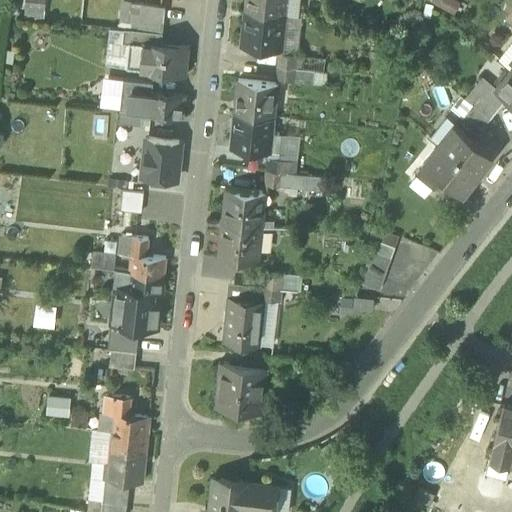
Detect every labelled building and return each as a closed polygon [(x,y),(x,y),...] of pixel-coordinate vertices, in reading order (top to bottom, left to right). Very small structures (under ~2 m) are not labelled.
[(26,0),(25,8),(47,10),(48,0),(26,0)] [(246,0),(245,10),(279,14),(280,0),(246,0)] [(131,3),(128,29),(160,32),(162,32),(165,7),(131,3)] [(276,48),(279,14),(245,10),(242,44),(276,48)] [(281,48),(284,14),(279,14),(276,48),(281,48)] [(158,44),(160,32),(128,29),(124,28),(123,42),(129,43),(129,42),(141,44),(141,42),(158,44)] [(138,68),(186,74),(189,47),(158,44),(141,42),(141,44),(129,42),(129,43),(126,67),(138,68)] [(279,52),(278,65),(302,67),(303,54),(279,52)] [(304,68),(302,67),(278,65),(276,77),(303,80),(304,68)] [(303,80),(313,82),(314,69),(304,68),(303,80)] [(511,100),(511,68),(496,87),(511,100)] [(238,78),(234,112),(268,116),(272,82),(238,78)] [(124,90),(152,94),(152,93),(153,82),(126,79),(124,90)] [(268,116),(273,116),(277,82),(272,82),(268,116)] [(120,107),(120,108),(182,115),(184,97),(152,93),(152,94),(124,90),(122,107),(120,107)] [(479,91),(471,102),(493,120),(502,109),(479,91)] [(485,130),(493,120),(471,102),(463,112),(485,130)] [(230,146),(264,150),(267,131),(268,116),(234,112),(230,146)] [(439,143),(443,146),(477,173),(492,154),(455,124),(439,143)] [(272,131),(267,131),(264,150),(277,151),(279,132),(272,131)] [(179,141),(148,137),(147,150),(143,149),(142,164),(145,164),(144,177),(175,180),(179,141)] [(461,193),(477,173),(443,146),(428,166),(451,185),(461,193)] [(284,171),(296,173),(297,160),(268,157),(266,169),(284,171)] [(216,165),(216,177),(238,178),(238,166),(216,165)] [(418,178),(441,197),(451,185),(428,166),(418,178)] [(265,182),(282,184),(284,171),(266,169),(265,182)] [(226,187),(222,221),(256,225),(260,191),(226,187)] [(123,190),(122,200),(143,202),(144,192),(123,190)] [(260,191),(256,225),(262,225),(265,191),(260,191)] [(141,212),(143,202),(122,200),(121,210),(141,212)] [(253,258),(256,225),(222,221),(219,255),(253,258)] [(258,259),(262,225),(256,225),(253,258),(258,259)] [(119,253),(131,254),(133,236),(121,234),(119,253)] [(131,254),(129,270),(164,274),(166,256),(146,254),(148,237),(133,236),(131,254)] [(360,282),(380,289),(395,246),(375,239),(360,282)] [(90,266),(112,268),(114,254),(92,252),(90,266)] [(164,274),(129,270),(116,269),(111,323),(139,326),(158,328),(161,300),(149,299),(150,291),(162,292),(164,274)] [(245,270),(243,282),(264,285),(265,272),(245,270)] [(264,285),(281,287),(282,274),(265,272),(264,285)] [(281,287),(264,285),(243,282),(242,298),(258,299),(258,302),(264,303),(264,298),(280,299),(281,287)] [(371,297),(339,294),(338,307),(370,310),(371,297)] [(223,338),(259,342),(259,340),(254,339),(258,302),(258,299),(242,298),(228,296),(223,338)] [(51,323),(51,302),(31,301),(31,323),(51,323)] [(107,348),(111,349),(136,351),(136,352),(139,326),(111,323),(110,323),(107,348)] [(134,367),(136,351),(111,349),(110,365),(134,367)] [(259,367),(265,368),(267,354),(243,351),(242,363),(259,365),(259,367)] [(217,406),(260,411),(263,392),(257,391),(259,367),(259,365),(242,363),(222,361),(217,406)] [(46,413),(70,415),(71,395),(48,393),(46,413)] [(103,411),(114,412),(116,395),(105,394),(103,411)] [(131,396),(116,395),(114,412),(111,429),(112,429),(147,433),(149,415),(129,413),(131,396)] [(511,404),(504,403),(495,438),(511,442),(511,404)] [(89,410),(72,408),(70,425),(87,427),(89,410)] [(114,412),(103,411),(99,411),(97,428),(111,429),(114,412)] [(375,425),(366,419),(357,433),(366,439),(375,425)] [(93,460),(105,462),(108,462),(112,429),(111,429),(97,428),(93,427),(89,460),(93,460)] [(147,433),(112,429),(108,462),(105,462),(104,477),(105,478),(129,480),(142,482),(148,433),(147,433)] [(347,446),(339,434),(320,447),(328,459),(347,446)] [(510,462),(511,454),(511,442),(495,438),(490,457),(510,462)] [(105,462),(93,460),(89,497),(90,497),(103,499),(105,478),(104,477),(105,462)] [(245,511),(246,509),(270,511),(271,510),(274,484),(249,481),(214,477),(209,511),(245,511)] [(102,500),(127,503),(129,480),(105,478),(103,499),(102,500)] [(511,497),(511,482),(505,480),(501,495),(511,497)] [(274,484),(271,510),(288,511),(291,486),(274,484)] [(433,494),(419,487),(412,501),(426,508),(433,494)] [(89,510),(96,511),(101,511),(102,500),(103,499),(90,497),(89,510)] [(125,511),(127,503),(102,500),(101,511),(125,511)]
